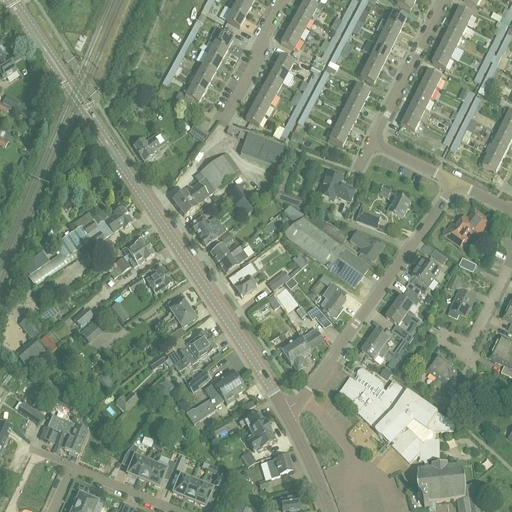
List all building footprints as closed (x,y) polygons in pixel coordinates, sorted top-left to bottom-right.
[(208,0),(200,16),(203,17),(206,18),(214,2),(210,0),(208,0)] [(238,0),(238,1),(251,8),(255,0),(238,0)] [(304,0),(304,2),(317,9),(321,11),(324,7),(320,4),(321,0),(304,0)] [(347,11),(352,14),(358,3),(352,0),(347,11)] [(368,3),(362,0),(358,9),(363,12),(368,3)] [(399,0),(396,5),(410,12),(415,1),(413,0),(399,0)] [(464,0),(463,2),(477,9),(481,0),(464,0)] [(232,12),(245,19),(251,8),(238,1),(232,12)] [(298,12),(311,20),(317,9),(304,2),(298,12)] [(387,19),(389,12),(375,8),(373,15),(387,19)] [(363,12),(358,9),(352,20),(357,23),(361,16),(363,12)] [(468,28),(472,30),(473,27),(469,25),(473,16),(460,10),(454,21),(468,28)] [(341,22),(346,25),(352,14),(347,11),(341,22)] [(503,25),(508,27),(511,19),(511,12),(509,11),(505,20),(502,18),(499,23),(503,25)] [(226,23),(239,30),(245,19),(232,12),(226,23)] [(292,23),(305,30),(311,20),(298,12),(292,23)] [(387,24),(401,30),(406,19),(393,13),(387,24)] [(358,23),(357,23),(352,20),(346,31),(352,33),(356,36),(359,30),(355,28),(358,23)] [(449,32),(462,39),(468,28),(454,21),(449,32)] [(335,33),(341,36),(346,25),(341,22),(341,23),(340,23),(338,27),(335,33)] [(196,23),(191,32),(197,35),(201,26),(196,23)] [(286,34),(299,41),(305,30),(292,23),(286,34)] [(500,30),(495,41),(500,44),(508,27),(503,25),(499,23),(498,23),(496,28),(497,28),(497,29),(500,30)] [(382,35),(395,41),(401,30),(387,24),(382,35)] [(423,42),(428,32),(424,30),(419,40),(423,42)] [(346,31),(341,41),(346,44),(352,33),(346,31)] [(191,32),(185,43),(191,45),(197,35),(191,32)] [(443,43),(457,50),(462,39),(449,32),(443,43)] [(214,44),(227,51),(233,40),(220,33),(214,44)] [(329,44),(335,47),(341,36),(335,33),(329,44)] [(280,45),(293,52),(299,41),(286,34),(280,45)] [(376,46),(390,52),(395,41),(382,35),(376,46)] [(507,36),(502,45),(508,47),(511,39),(507,36)] [(341,41),(335,52),(341,55),(342,52),(346,44),(341,41)] [(495,41),(489,52),(495,55),(500,44),(495,41)] [(185,43),(179,53),(185,56),(191,45),(185,43)] [(438,54),(451,60),(457,50),(443,43),(438,54)] [(208,55),(221,62),(227,51),(214,44),(208,55)] [(324,54),(329,57),(335,47),(329,44),(324,54)] [(371,57),(384,63),(390,52),(376,46),(371,57)] [(501,47),(497,56),(502,58),(506,50),(501,47)] [(335,52),(327,67),(337,72),(339,68),(335,66),(341,55),(335,52)] [(494,57),(494,56),(495,55),(489,52),(484,63),(489,66),(490,64),(494,57)] [(174,64),(179,67),(183,60),(185,56),(179,53),(174,64)] [(305,64),(321,73),(329,57),(324,54),(320,62),(309,57),(305,64)] [(432,65),(446,72),(451,60),(438,54),(432,65)] [(202,66),(216,73),(221,62),(208,55),(202,66)] [(281,56),(275,67),(288,75),(294,64),(281,56)] [(7,59),(6,58),(0,62),(0,81),(2,80),(3,81),(16,72),(10,63),(12,62),(9,57),(7,59)] [(365,68),(379,74),(384,63),(371,57),(365,68)] [(492,65),(492,67),(501,71),(504,64),(500,62),(501,61),(496,58),(492,65)] [(484,77),(489,66),(484,63),(478,74),(484,77)] [(168,75),(173,78),(179,67),(174,64),(168,75)] [(308,85),(313,88),(321,73),(305,64),(302,69),(309,73),(310,73),(313,75),(308,85)] [(197,76),(210,84),(216,73),(202,66),(197,76)] [(275,67),(269,78),(282,85),(288,75),(275,67)] [(327,67),(320,82),(325,84),(330,76),(333,78),(336,72),(337,73),(337,72),(327,67)] [(501,71),(492,67),(486,78),(492,81),(492,80),(495,82),(501,71)] [(360,79),(373,86),(379,74),(365,68),(360,79)] [(423,83),(436,90),(442,79),(429,72),(423,83)] [(480,85),(484,77),(478,74),(475,72),(471,81),(462,76),(459,82),(470,88),(470,87),(472,88),(476,90),(479,85),(480,85)] [(162,86),(167,88),(173,78),(168,75),(162,86)] [(191,87),(204,94),(210,84),(197,76),(191,87)] [(269,78),(263,89),(276,96),(282,85),(269,78)] [(489,99),(499,104),(501,99),(492,94),(494,90),(488,87),(492,81),(486,78),(478,94),(488,99),(489,99)] [(320,82),(314,92),(320,95),(322,91),(325,84),(320,82)] [(418,94),(431,101),(436,90),(423,83),(418,94)] [(302,96),(307,99),(313,88),(308,85),(302,96)] [(351,97),(364,104),(370,93),(356,86),(351,97)] [(175,101),(189,109),(193,103),(198,105),(204,94),(191,87),(185,97),(179,94),(175,101)] [(263,89),(257,100),(270,107),(276,96),(263,89)] [(469,92),(463,90),(458,100),(464,103),(464,104),(469,106),(475,95),(469,92)] [(308,103),(314,106),(318,99),(320,95),(314,92),(308,103)] [(412,105),(426,112),(431,101),(418,94),(412,105)] [(2,104),(16,111),(19,107),(20,103),(7,96),(2,104)] [(296,107),(302,110),(307,99),(302,96),(296,107)] [(345,108),(359,115),(364,104),(351,97),(345,108)] [(476,99),(472,108),(477,110),(481,101),(476,99)] [(251,110),(264,118),(270,107),(257,100),(251,110)] [(427,111),(434,113),(438,104),(431,101),(427,111)] [(0,111),(6,115),(9,109),(0,103),(0,111)] [(308,103),(303,114),(308,117),(314,106),(308,103)] [(458,115),(464,117),(469,106),(464,104),(458,115)] [(407,116),(420,123),(426,112),(412,105),(407,116)] [(25,110),(19,107),(16,111),(15,112),(22,116),(25,110)] [(291,118),(296,121),(302,110),(296,107),(291,118)] [(340,119),(353,126),(359,115),(345,108),(340,119)] [(472,108),(466,118),(472,121),(477,110),(472,108)] [(245,121),(258,129),(264,118),(251,110),(245,121)] [(504,124),(511,127),(511,113),(506,110),(503,115),(507,117),(504,124)] [(422,121),(429,125),(433,115),(426,112),(422,121)] [(366,119),(376,123),(379,117),(369,113),(366,119)] [(453,125),(458,128),(464,117),(458,115),(454,113),(451,119),(455,121),(453,125)] [(308,117),(303,114),(297,125),(302,128),(306,121),(308,117)] [(401,127),(415,134),(420,123),(407,116),(401,127)] [(285,129),(290,132),(296,121),(291,118),(285,129)] [(466,118),(461,129),(466,132),(472,121),(466,118)] [(334,130),(348,137),(353,126),(340,119),(334,130)] [(197,139),(204,144),(209,136),(202,130),(203,129),(196,124),(190,134),(196,139),(197,139)] [(499,135),(511,141),(511,127),(504,124),(499,135)] [(447,136),(453,139),(458,128),(453,125),(447,136)] [(280,138),(286,141),(290,132),(285,129),(280,138)] [(461,129),(455,140),(461,143),(466,132),(461,129)] [(329,141),(342,148),(348,137),(334,130),(329,141)] [(0,138),(3,141),(4,140),(12,145),(15,139),(0,131),(0,138)] [(133,148),(144,164),(154,157),(152,154),(165,146),(158,135),(145,144),(143,141),(133,148)] [(280,171),(288,150),(248,135),(240,156),(280,171)] [(290,141),(302,145),(305,138),(292,135),(290,141)] [(494,146),(507,152),(511,141),(499,135),(494,146)] [(453,139),(447,136),(443,145),(449,148),(453,139)] [(0,138),(0,147),(5,150),(8,144),(3,141),(0,138)] [(448,159),(457,163),(460,156),(455,154),(456,152),(461,143),(455,140),(450,151),(451,152),(448,159)] [(488,157),(502,163),(507,152),(494,146),(488,157)] [(178,210),(184,218),(196,209),(195,208),(215,193),(215,192),(241,173),(236,167),(226,154),(200,174),(205,180),(191,190),(189,188),(184,192),(184,193),(178,198),(172,202),(178,210)] [(483,168),(496,174),(502,163),(488,157),(483,168)] [(282,173),(276,190),(283,192),(289,175),(282,173)] [(349,203),(354,191),(344,187),(343,188),(339,187),(342,179),(327,173),(317,197),(332,203),(335,197),(349,203)] [(254,183),(265,195),(275,187),(263,175),(254,183)] [(238,195),(243,202),(248,198),(238,186),(226,195),(231,201),(238,195)] [(388,201),(392,193),(383,189),(379,196),(388,201)] [(292,206),(295,199),(275,191),(272,200),(281,203),(281,202),(292,206)] [(410,206),(411,203),(392,193),(388,201),(393,203),(388,213),(402,221),(408,211),(409,211),(411,207),(410,206)] [(243,202),(247,208),(250,212),(255,208),(252,204),(248,198),(243,202)] [(377,230),(382,217),(367,211),(369,207),(364,205),(357,222),(377,230)] [(290,221),(298,213),(289,207),(283,213),(290,221)] [(64,261),(78,252),(81,257),(113,235),(123,228),(124,229),(132,224),(122,208),(114,214),(115,216),(109,219),(104,212),(92,220),(89,214),(69,228),(72,234),(54,246),(61,256),(28,279),(35,289),(68,266),(64,261)] [(445,237),(461,249),(472,233),(478,238),(489,222),(475,212),(468,221),(464,218),(457,229),(452,225),(448,231),(449,232),(445,237)] [(330,273),(355,290),(370,268),(341,247),(320,233),(325,225),(306,217),(293,228),(282,236),(287,241),(326,269),(330,272),(330,273)] [(196,234),(199,237),(210,229),(219,223),(215,218),(207,224),(203,219),(191,227),(195,234),(196,234)] [(341,247),(347,239),(330,226),(325,225),(320,233),(341,247)] [(201,241),(205,248),(218,239),(213,233),(215,232),(213,229),(211,230),(210,229),(199,237),(201,241)] [(116,240),(120,246),(130,239),(126,233),(116,240)] [(360,254),(372,263),(378,254),(379,255),(383,248),(376,243),(374,245),(357,233),(350,243),(356,247),(356,246),(362,250),(360,254)] [(220,241),(224,246),(233,239),(229,234),(220,241)] [(130,261),(149,248),(144,240),(132,248),(131,246),(123,251),(127,257),(130,261)] [(210,255),(218,265),(240,249),(237,245),(227,252),(223,246),(210,255)] [(131,263),(135,269),(154,256),(149,248),(130,261),(131,263)] [(225,276),(247,260),(240,249),(218,265),(225,276)] [(431,258),(443,267),(448,260),(435,252),(431,258)] [(48,263),(41,253),(22,266),(29,276),(48,263)] [(108,270),(110,274),(127,264),(124,259),(108,270)] [(418,269),(435,281),(441,272),(425,260),(418,269)] [(459,267),(473,274),(476,266),(463,260),(459,267)] [(110,274),(114,280),(130,269),(127,264),(110,274)] [(146,282),(155,295),(160,292),(161,294),(167,291),(166,290),(173,285),(163,269),(155,274),(156,275),(146,282)] [(419,291),(421,292),(425,295),(429,289),(435,281),(418,269),(412,278),(423,285),(419,291)] [(267,286),(273,294),(289,281),(283,273),(267,286)] [(233,288),(241,300),(257,289),(249,277),(233,288)] [(319,282),(337,296),(342,290),(323,277),(319,282)] [(450,311),(466,319),(475,299),(469,296),(473,290),(459,283),(460,281),(453,278),(447,289),(454,293),(456,290),(460,292),(450,311)] [(126,288),(130,294),(145,285),(140,279),(126,288)] [(292,279),(285,285),(290,292),(297,286),(292,279)] [(409,291),(417,297),(421,292),(419,291),(411,285),(408,290),(409,291)] [(294,310),(298,306),(285,289),(276,297),(285,309),(290,305),(294,310)] [(417,298),(417,297),(409,291),(404,297),(417,307),(421,301),(417,298)] [(322,311),(336,320),(343,310),(340,308),(345,302),(334,294),(329,301),(326,299),(320,308),(323,310),(322,311)] [(266,301),(273,313),(280,308),(272,297),(266,301)] [(436,302),(430,297),(425,303),(431,308),(436,302)] [(406,317),(417,326),(420,322),(414,317),(415,316),(409,313),(413,307),(401,298),(394,308),(406,317)] [(96,314),(107,310),(104,300),(93,304),(96,314)] [(163,322),(166,326),(189,310),(186,306),(187,304),(185,301),(183,301),(182,300),(176,304),(175,303),(172,302),(168,305),(168,308),(169,309),(168,310),(171,314),(167,316),(168,318),(163,322)] [(111,309),(122,323),(128,319),(117,304),(111,309)] [(392,333),(410,346),(414,340),(409,336),(410,335),(399,327),(406,317),(394,308),(386,319),(397,327),(392,333)] [(495,308),(492,317),(497,318),(500,309),(495,308)] [(73,321),(80,330),(93,318),(86,309),(82,312),(73,321)] [(511,310),(508,309),(502,320),(511,325),(511,310)] [(179,325),(181,329),(182,330),(196,321),(195,319),(196,317),(194,315),(192,315),(189,310),(166,326),(168,330),(174,326),(175,328),(179,325)] [(255,316),(259,322),(267,316),(263,310),(255,316)] [(315,319),(318,323),(323,320),(325,319),(316,310),(307,315),(311,321),(314,319),(315,319)] [(408,327),(412,322),(406,317),(402,323),(408,327)] [(19,326),(33,341),(41,335),(27,319),(19,326)] [(79,334),(89,346),(101,335),(92,324),(79,334)] [(301,340),(305,346),(309,352),(323,343),(315,331),(301,340)] [(369,343),(393,360),(396,356),(389,351),(390,350),(385,347),(389,341),(377,332),(369,343)] [(169,360),(174,367),(192,355),(212,341),(210,339),(209,339),(206,334),(195,341),(194,340),(190,343),(190,345),(187,347),(182,340),(171,347),(175,353),(169,357),(170,358),(169,360)] [(511,342),(501,337),(495,348),(511,357),(511,342)] [(280,351),(286,360),(295,354),(296,356),(303,351),(302,349),(305,346),(301,340),(300,338),(280,351)] [(56,351),(46,339),(41,343),(51,355),(56,351)] [(192,355),(174,367),(179,373),(196,362),(197,363),(201,360),(203,361),(207,358),(207,357),(217,350),(213,345),(214,344),(212,341),(192,355)] [(17,358),(28,370),(46,355),(36,342),(17,358)] [(384,358),(390,363),(393,360),(369,343),(362,353),(374,362),(378,357),(382,360),(384,358)] [(292,366),(296,373),(307,366),(303,360),(311,354),(309,352),(305,346),(302,349),(303,351),(296,356),(295,354),(286,360),(291,367),(292,366)] [(501,374),(511,380),(511,379),(511,370),(511,371),(511,368),(511,357),(495,348),(489,360),(505,368),(501,374)] [(398,350),(394,355),(396,356),(393,360),(399,364),(405,355),(398,350)] [(211,360),(213,363),(221,358),(219,355),(211,360)] [(426,372),(437,380),(448,363),(438,356),(426,372)] [(147,366),(152,373),(164,364),(160,357),(147,366)] [(447,394),(454,399),(462,387),(453,380),(459,371),(448,363),(437,380),(450,390),(447,394)] [(415,374),(420,378),(425,371),(420,368),(415,374)] [(388,382),(393,376),(393,375),(386,370),(381,377),(388,382)] [(440,461),(446,461),(446,455),(440,455),(439,441),(435,441),(435,433),(454,433),(454,425),(393,383),(386,393),(383,390),(383,389),(384,388),(384,387),(383,386),(383,385),(382,384),(364,372),(364,371),(363,371),(362,371),(361,371),(360,371),(360,372),(359,372),(358,373),(358,374),(357,374),(357,375),(357,376),(357,377),(358,378),(358,379),(359,379),(359,380),(357,384),(350,379),(342,391),(338,396),(366,424),(375,432),(376,433),(376,434),(376,435),(378,436),(378,437),(379,438),(381,438),(382,439),(388,445),(391,443),(394,446),(392,449),(409,465),(417,456),(425,461),(426,471),(429,470),(428,461),(440,461)] [(186,387),(192,396),(211,382),(204,373),(186,387)] [(204,392),(210,402),(214,399),(214,398),(238,382),(232,373),(221,381),(219,378),(211,384),(212,386),(204,392)] [(497,379),(489,375),(485,382),(488,384),(493,386),(497,379)] [(101,380),(111,393),(116,389),(106,376),(101,380)] [(165,379),(153,391),(165,403),(177,391),(165,379)] [(44,385),(57,395),(60,391),(46,381),(44,385)] [(185,415),(193,428),(216,412),(215,410),(214,410),(224,403),(227,408),(235,402),(233,400),(245,392),(238,382),(214,398),(214,399),(210,402),(209,402),(209,401),(192,411),(185,415)] [(327,393),(334,398),(340,389),(333,384),(327,393)] [(43,388),(39,393),(40,394),(36,398),(40,402),(49,393),(43,388)] [(44,400),(50,410),(59,404),(52,395),(44,400)] [(125,414),(137,402),(131,395),(125,401),(122,398),(116,404),(125,414)] [(22,415),(36,425),(41,417),(27,408),(22,415)] [(249,432),(263,424),(257,414),(239,424),(242,428),(246,426),(249,432)] [(70,439),(83,445),(84,445),(89,433),(81,429),(82,428),(75,425),(75,427),(62,422),(62,424),(53,420),(49,430),(66,437),(68,432),(72,433),(70,439)] [(257,451),(258,453),(276,442),(265,423),(263,424),(249,432),(252,436),(247,439),(249,443),(248,444),(253,453),(257,451)] [(0,447),(3,449),(4,447),(4,448),(7,443),(6,443),(12,431),(0,425),(0,447)] [(212,432),(215,438),(227,431),(223,425),(212,432)] [(83,445),(70,439),(66,437),(49,430),(49,431),(44,429),(39,440),(48,444),(48,443),(56,446),(52,454),(56,455),(59,447),(61,448),(60,449),(65,451),(65,450),(70,452),(69,456),(73,458),(77,460),(79,456),(84,445),(83,445)] [(356,444),(364,444),(364,436),(356,435),(356,444)] [(168,444),(174,450),(180,444),(174,438),(168,444)] [(135,455),(140,445),(135,443),(128,452),(135,455)] [(161,453),(163,448),(153,444),(151,448),(161,453)] [(241,458),(247,469),(257,464),(250,452),(241,458)] [(274,461),(267,464),(271,480),(280,478),(279,476),(293,472),(288,456),(274,460),(274,461)] [(135,458),(128,475),(138,479),(145,463),(135,458)] [(180,460),(176,472),(182,474),(186,462),(180,460)] [(457,501),(458,511),(479,511),(476,486),(467,487),(465,480),(462,468),(448,468),(448,465),(447,465),(446,461),(440,461),(440,466),(432,467),(432,470),(429,470),(426,471),(418,472),(418,488),(421,504),(424,504),(424,509),(429,508),(429,511),(435,510),(435,504),(457,501)] [(440,466),(440,461),(428,461),(429,470),(432,470),(432,467),(440,466)] [(155,467),(149,484),(159,488),(166,471),(172,473),(175,464),(170,462),(168,467),(158,463),(157,463),(155,467)] [(145,463),(138,479),(149,484),(155,467),(145,463)] [(220,490),(225,478),(218,475),(213,487),(220,490)] [(181,478),(174,493),(184,498),(191,482),(181,478)] [(164,481),(162,485),(171,489),(173,484),(164,481)] [(191,482),(184,498),(194,502),(201,486),(191,482)] [(238,491),(250,495),(253,487),(241,482),(238,491)] [(271,488),(270,482),(258,485),(260,491),(271,488)] [(90,490),(75,484),(72,491),(78,493),(84,492),(88,494),(90,490)] [(201,486),(194,502),(205,506),(211,491),(201,486)] [(79,496),(74,507),(84,511),(99,511),(102,506),(92,501),(93,499),(82,495),(81,496),(79,496)] [(282,507),(283,511),(287,511),(300,510),(299,508),(300,507),(299,502),(298,503),(297,497),(281,500),(274,502),(276,508),(282,507)] [(226,508),(233,511),(237,504),(229,500),(226,508)]
